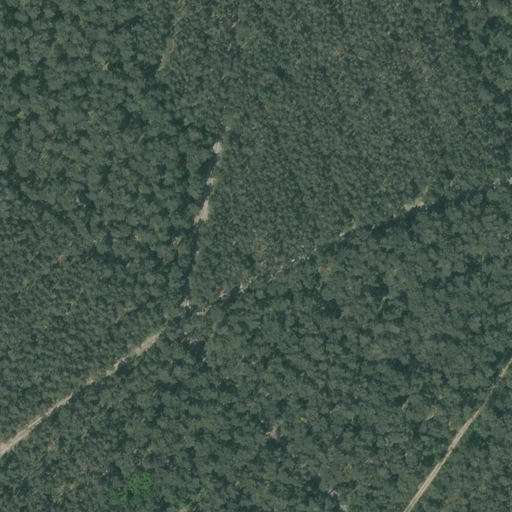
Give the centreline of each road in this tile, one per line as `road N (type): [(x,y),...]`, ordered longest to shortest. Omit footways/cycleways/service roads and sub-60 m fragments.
road 1 (track): [(114,0),(166,115),(511,175)]
road 2 (track): [(180,322),(230,0)]
road 3 (track): [(338,511),(180,322)]
road 4 (track): [(180,322),(108,251),(0,172)]
road 5 (track): [(0,452),(180,322)]
road 6 (track): [(511,363),(408,511)]
road 7 (track): [(511,154),(441,0)]
